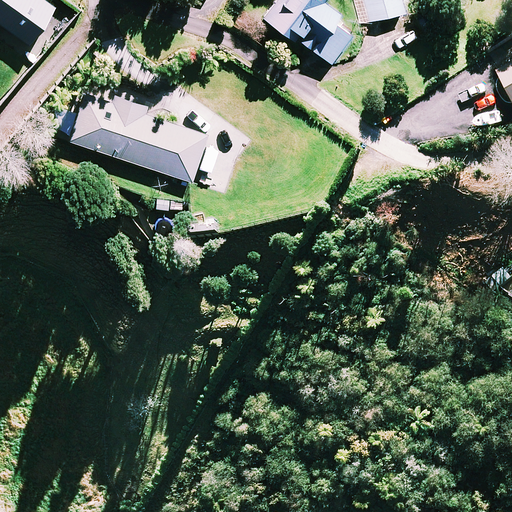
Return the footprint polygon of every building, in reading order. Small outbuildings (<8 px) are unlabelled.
[(55,9),(42,0),(0,0),(0,25),(29,46),(55,9)] [(322,0),(272,0),(259,18),(291,43),(294,39),(329,64),(349,37),(331,24),(337,16),(320,3),(322,0)] [(404,14),(400,0),(354,0),(360,24),(404,14)] [(511,69),(499,76),(511,102),(511,69)] [(56,109),(50,129),(70,136),(68,141),(190,182),(205,136),(146,117),(148,109),(113,97),(111,103),(84,94),(77,115),(56,109)] [(183,200),(160,199),(159,211),(183,212),(183,200)]
